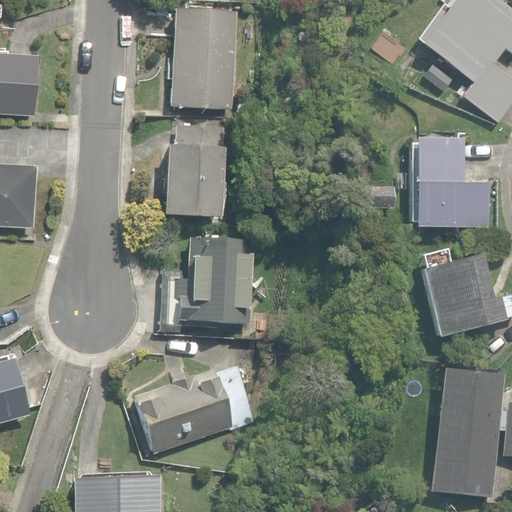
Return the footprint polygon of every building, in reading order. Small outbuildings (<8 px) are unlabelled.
[(459,98),(494,123),(511,97),(511,82),(489,66),(501,49),(511,57),(511,56),(511,14),(491,0),(449,0),(417,45),(469,83),(459,98)] [(168,108),(229,111),(234,12),(172,9),(168,108)] [(0,114),(31,117),(35,59),(0,56),(0,114)] [(160,216),(219,219),(222,184),(218,184),(220,161),(228,162),(229,152),(220,152),(221,128),(173,125),(172,147),(164,147),(160,216)] [(410,139),(411,229),(485,228),(485,183),(463,184),(462,138),(410,139)] [(0,227),(30,229),(33,167),(0,165),(0,227)] [(159,332),(179,333),(179,322),(247,324),(250,242),(185,239),(184,282),(179,282),(180,272),(161,271),(159,332)] [(418,269),(436,338),(502,320),(501,318),(511,315),(506,293),(488,298),(476,254),(418,269)] [(0,423),(27,416),(11,358),(0,360),(0,423)] [(131,397),(151,454),(228,427),(229,431),(255,422),(235,366),(212,374),(210,370),(131,397)] [(427,492),(489,498),(501,375),(439,369),(427,492)] [(500,457),(511,457),(511,402),(505,402),(500,457)] [(156,511),(155,475),(69,479),(70,511),(156,511)]
